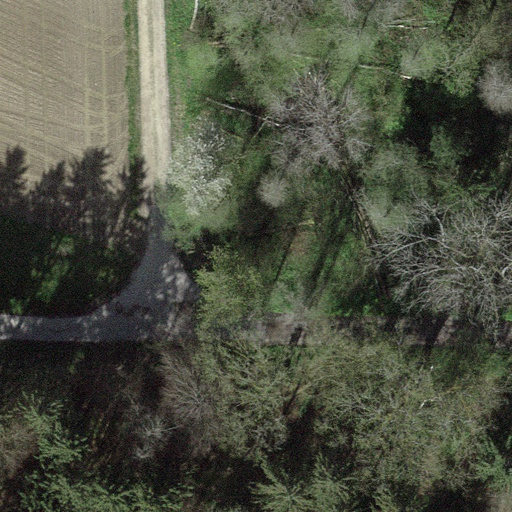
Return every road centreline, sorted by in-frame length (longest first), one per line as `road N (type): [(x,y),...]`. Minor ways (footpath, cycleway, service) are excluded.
road 1 (track): [(511,333),(158,325)]
road 2 (track): [(138,0),(158,325)]
road 3 (track): [(158,325),(0,317)]
